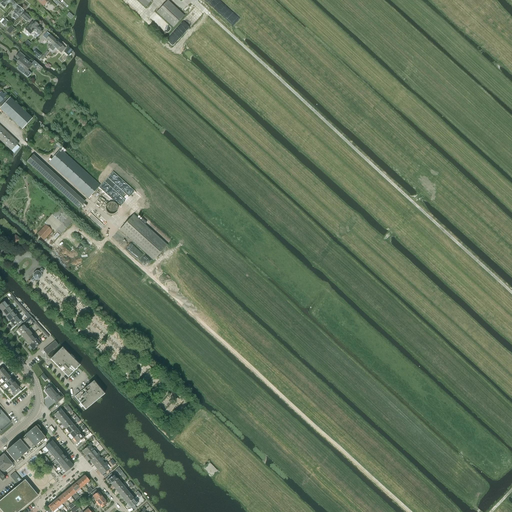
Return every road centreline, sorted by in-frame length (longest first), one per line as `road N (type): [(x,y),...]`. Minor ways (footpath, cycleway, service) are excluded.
road 1 (track): [(511,293),(192,0)]
road 2 (track): [(409,511),(108,238)]
